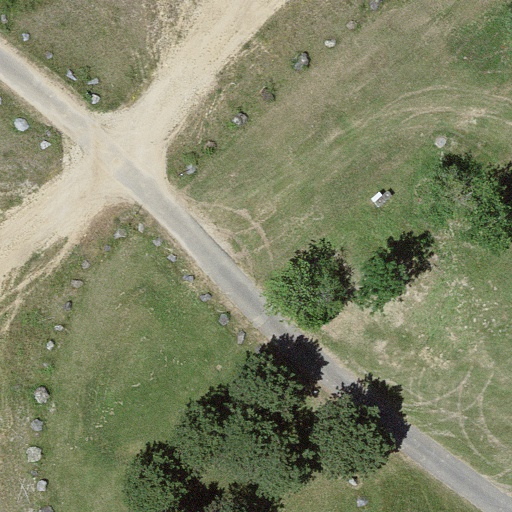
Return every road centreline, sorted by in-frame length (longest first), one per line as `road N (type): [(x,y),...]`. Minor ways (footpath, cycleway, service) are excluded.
road 1 (track): [(0,47),(118,141),(272,315),(511,510)]
road 2 (track): [(249,0),(2,262),(0,274)]
